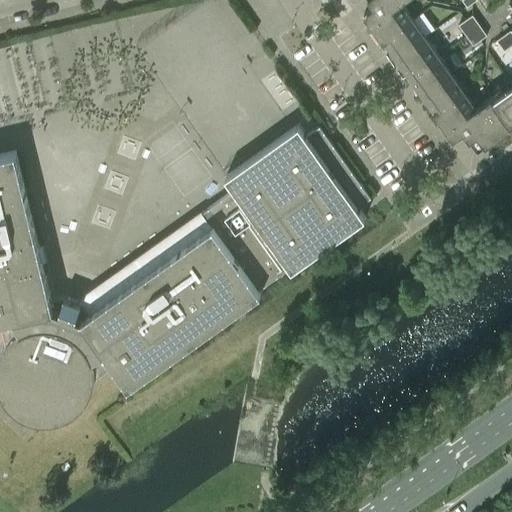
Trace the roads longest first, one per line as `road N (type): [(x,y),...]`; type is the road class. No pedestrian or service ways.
road 1 (residential): [(293,0),(428,187),(459,189),(511,156)]
road 2 (secondary): [(511,416),(378,511)]
